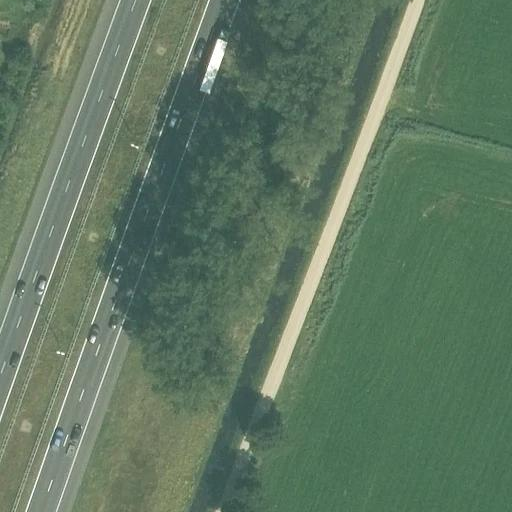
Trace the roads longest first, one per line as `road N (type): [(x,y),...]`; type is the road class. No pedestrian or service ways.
road 1 (track): [(228,511),(418,0)]
road 2 (motorway): [(41,511),(222,0)]
road 3 (motorway): [(132,0),(0,365)]
